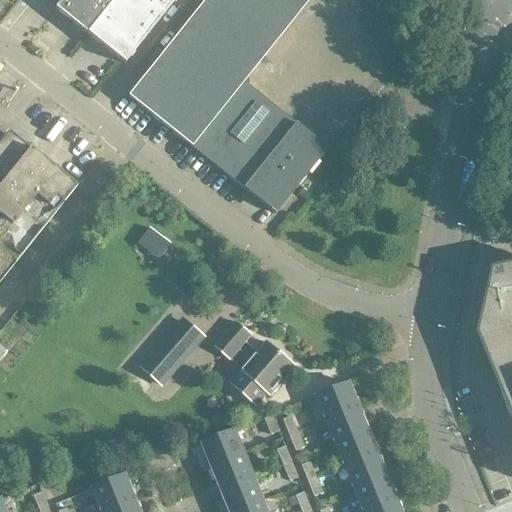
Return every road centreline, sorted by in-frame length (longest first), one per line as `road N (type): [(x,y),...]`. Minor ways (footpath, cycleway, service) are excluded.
road 1 (residential): [(428,310),(341,289),(280,259),(0,37)]
road 2 (residential): [(428,310),(461,105),(511,4)]
road 3 (residential): [(469,511),(425,378),(428,310)]
